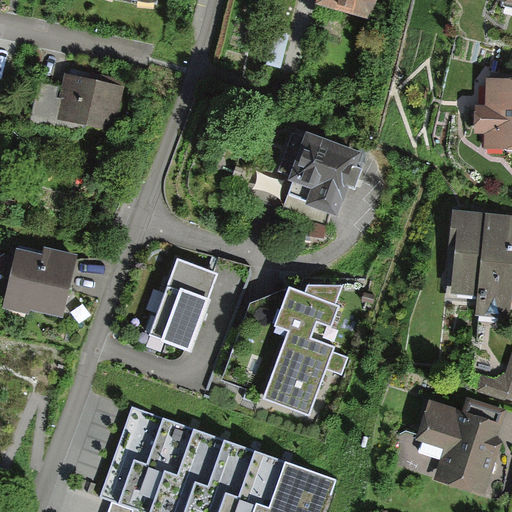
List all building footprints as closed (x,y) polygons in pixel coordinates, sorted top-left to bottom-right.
[(315,0),(315,3),(369,19),(374,0),(315,0)] [(264,63),(281,68),(290,34),(273,29),(264,63)] [(87,124),(113,131),(123,88),(66,75),(61,97),(63,97),(58,118),(87,124)] [(511,78),(485,77),(484,103),(474,103),(473,135),(483,136),(483,151),(511,151),(511,78)] [(57,96),(59,86),(38,81),(28,127),(84,139),(87,124),(58,118),(63,97),(61,97),(57,96)] [(361,153),(294,129),(279,171),(290,175),(288,180),(293,182),(283,208),(326,223),(331,209),(336,211),(346,183),(354,186),(360,168),(356,167),(361,153)] [(511,216),(452,210),(447,256),(453,256),(449,296),(478,299),(476,314),(510,318),(511,300),(511,299),(511,216)] [(317,223),(311,222),(309,236),(324,237),(325,226),(317,223)] [(6,300),(53,310),(64,262),(17,252),(6,300)] [(149,337),(190,351),(218,273),(176,258),(149,337)] [(221,383),(311,416),(327,370),(338,373),(344,358),(331,354),(333,348),(308,339),(315,321),(329,327),(337,307),(333,306),(341,285),(288,285),(287,289),(250,305),(221,383)] [(482,376),(478,390),(511,401),(511,352),(504,374),(495,379),(482,376)] [(434,481),(483,497),(501,443),(494,440),(504,412),(466,399),(461,412),(429,401),(416,439),(444,449),(434,481)] [(134,509),(141,511),(147,511),(163,470),(178,476),(194,431),(132,409),(101,497),(113,502),(134,509)] [(147,511),(182,511),(193,481),(209,487),(225,439),(194,431),(178,476),(163,470),(147,511)] [(182,511),(217,511),(224,491),(239,496),(255,450),(225,439),(209,487),(193,481),(182,511)] [(217,511),(254,511),(257,504),(270,508),(287,461),(255,450),(239,496),(224,491),(217,511)] [(325,511),(336,480),(287,461),(270,508),(257,504),(254,511),(325,511)] [(133,511),(134,509),(113,502),(109,511),(133,511)]
